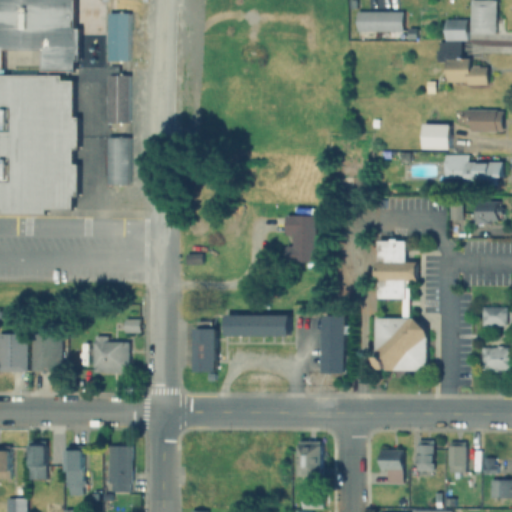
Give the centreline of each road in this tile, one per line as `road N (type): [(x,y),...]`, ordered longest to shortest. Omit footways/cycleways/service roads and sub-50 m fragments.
road 1 (tertiary): [(161,410),(511,412)]
road 2 (residential): [(381,215),(361,222),(360,412)]
road 3 (residential): [(161,410),(162,227)]
road 4 (residential): [(0,408),(161,410)]
